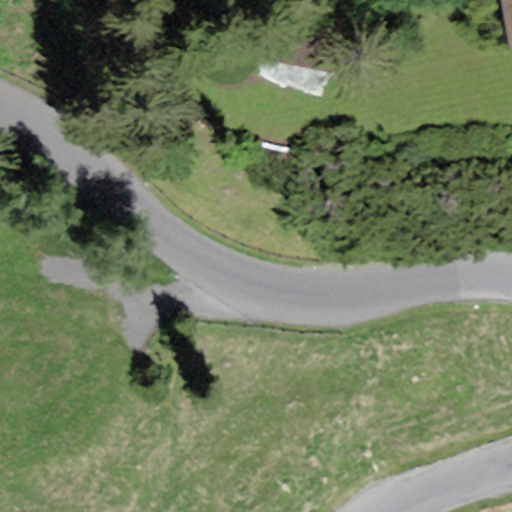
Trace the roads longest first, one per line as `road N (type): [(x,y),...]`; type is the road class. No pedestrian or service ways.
road 1 (residential): [(511,278),(325,294),(256,286),(180,243),(0,105)]
road 2 (residential): [(383,511),(511,467)]
